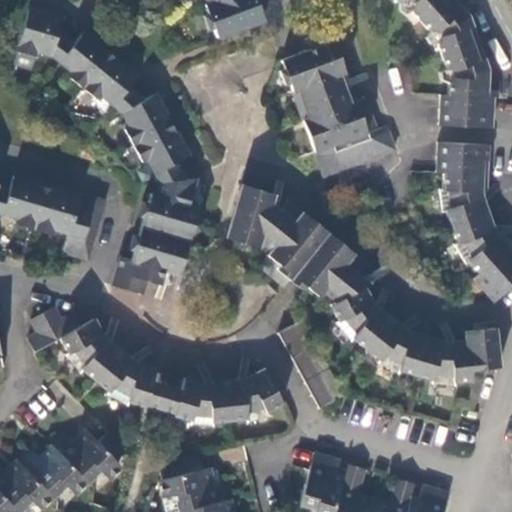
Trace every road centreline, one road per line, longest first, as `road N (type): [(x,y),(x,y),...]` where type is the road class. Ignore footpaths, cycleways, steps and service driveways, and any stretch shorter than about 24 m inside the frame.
road 1 (residential): [(261,342),(313,439),(473,483),(511,364)]
road 2 (residential): [(1,273),(22,390),(0,412)]
